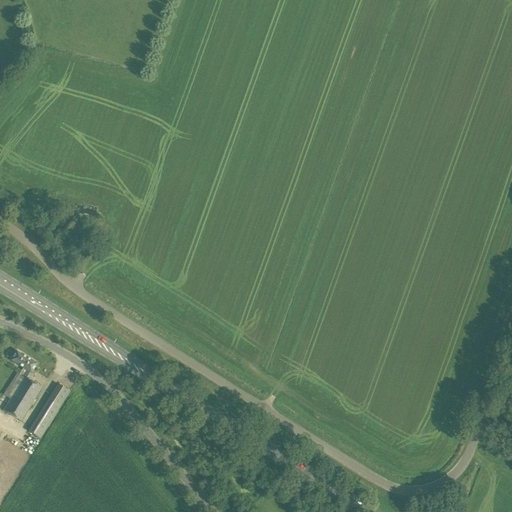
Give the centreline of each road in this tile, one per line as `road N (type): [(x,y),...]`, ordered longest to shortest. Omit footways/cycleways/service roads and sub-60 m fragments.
road 1 (unclassified): [(464,463),(425,489),(382,482),(74,288),(0,223)]
road 2 (primary): [(360,511),(0,280)]
road 3 (unclassified): [(211,511),(104,383),(0,322)]
road 4 (unclassified): [(464,463),(511,331)]
